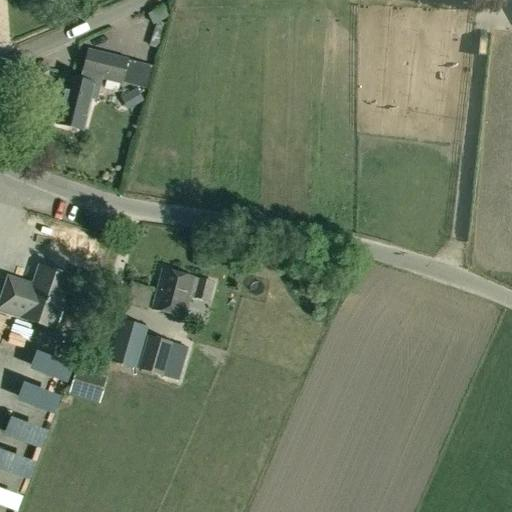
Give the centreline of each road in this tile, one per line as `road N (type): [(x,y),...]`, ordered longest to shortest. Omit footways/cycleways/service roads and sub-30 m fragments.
road 1 (unclassified): [(0,162),(79,195),(344,244),(511,300)]
road 2 (unclassified): [(0,61),(141,0)]
